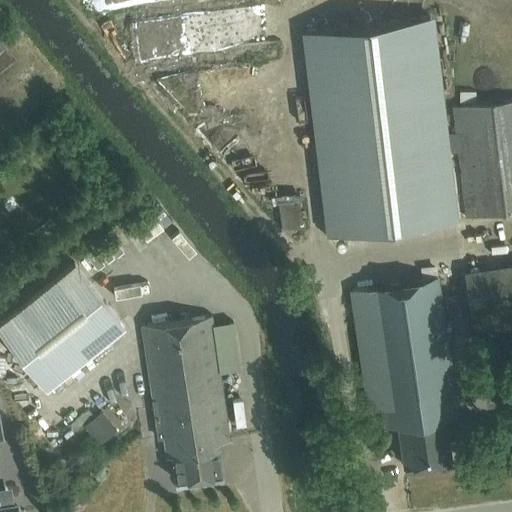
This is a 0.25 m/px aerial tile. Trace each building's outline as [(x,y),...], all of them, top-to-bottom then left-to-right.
[(458,150),(455,132),(443,133),(429,15),(305,30),(329,232),(453,217),(445,152),(458,150)] [(455,132),(458,150),(466,216),(511,210),(511,99),(452,106),(455,132)] [(266,140),(265,125),(221,127),(222,143),(266,140)] [(236,171),(256,163),(253,155),(232,163),(236,171)] [(282,226),(302,223),(298,202),(278,205),(282,226)] [(149,240),(139,246),(124,219),(114,225),(131,255),(168,233),(151,203),(133,213),(149,240)] [(169,224),(183,251),(191,247),(176,220),(169,224)] [(106,279),(116,274),(96,241),(87,247),(106,279)] [(125,288),(157,273),(150,259),(118,273),(125,288)] [(0,321),(0,330),(46,388),(125,325),(74,262),(0,321)] [(349,290),(367,408),(381,406),(384,426),(397,424),(404,465),(451,458),(445,417),(458,415),(437,276),(349,290)] [(218,441),(230,439),(211,314),(141,324),(158,437),(163,436),(166,455),(173,454),(177,480),(223,473),(218,441)] [(265,379),(265,351),(257,351),(257,392),(272,392),(271,379),(265,379)] [(99,406),(107,415),(121,404),(113,395),(99,406)] [(105,445),(122,431),(108,414),(90,429),(105,445)] [(0,511),(17,511),(16,505),(5,507),(2,489),(0,489),(0,511)]
